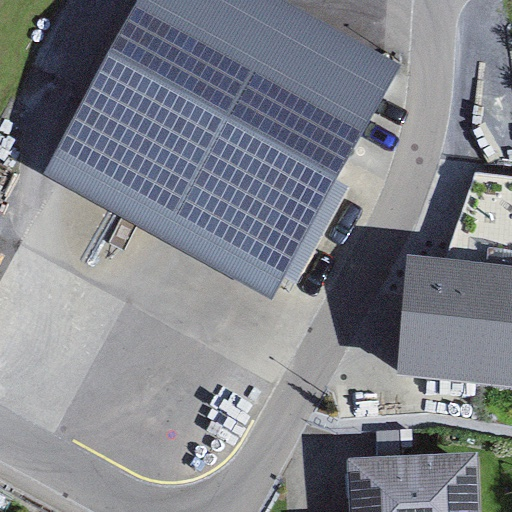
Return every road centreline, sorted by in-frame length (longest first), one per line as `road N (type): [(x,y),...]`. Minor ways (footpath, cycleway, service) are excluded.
road 1 (residential): [(443,0),(437,98),(408,183),(379,250),(229,511)]
road 2 (residential): [(0,429),(150,511)]
